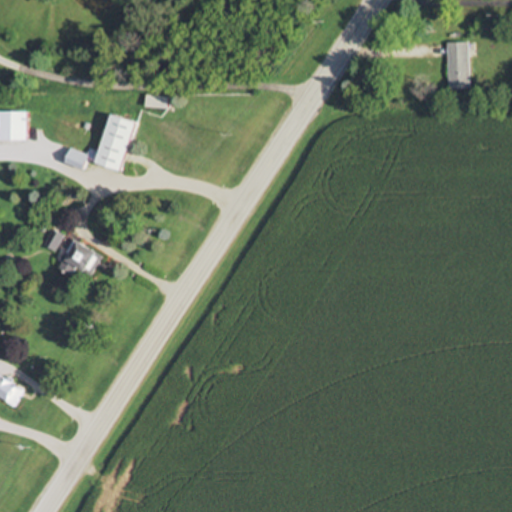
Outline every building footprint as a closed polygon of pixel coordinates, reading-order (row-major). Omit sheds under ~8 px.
[(447,42),(448,89),(470,88),(469,42),(447,42)] [(28,111),(0,111),(0,140),(28,140),(28,111)] [(138,121),(113,114),(102,151),(90,148),(88,153),(71,148),(66,163),(85,169),(88,160),(123,170),(138,121)] [(56,251),(65,235),(53,228),(44,244),(56,251)] [(92,276),(104,256),(76,239),(59,267),(71,275),(76,266),(92,276)] [(0,397),(15,406),(25,389),(0,375),(0,397)]
